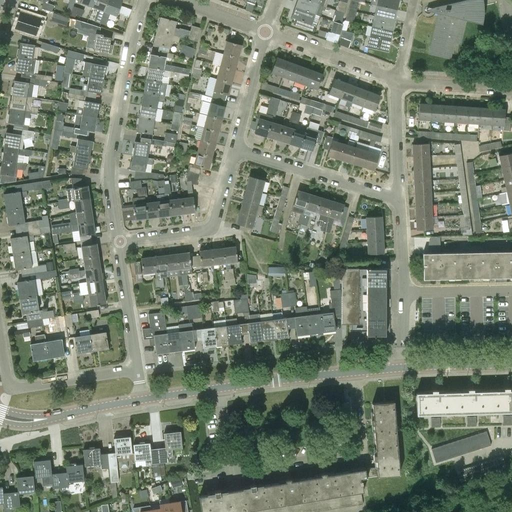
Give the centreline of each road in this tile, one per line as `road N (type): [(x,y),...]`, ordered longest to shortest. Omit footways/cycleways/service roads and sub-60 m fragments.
road 1 (residential): [(119,245),(110,154),(142,0)]
road 2 (residential): [(353,372),(352,453),(229,472)]
road 3 (residential): [(233,150),(207,232),(119,245)]
road 4 (residential): [(398,196),(233,150)]
road 5 (residential): [(399,79),(265,31)]
road 6 (tertiary): [(219,387),(353,372)]
road 7 (residential): [(12,384),(138,370)]
road 8 (residential): [(138,370),(119,245)]
road 9 (residential): [(265,31),(233,150)]
